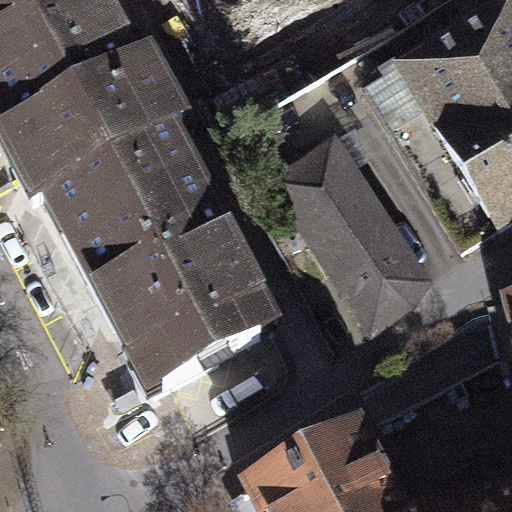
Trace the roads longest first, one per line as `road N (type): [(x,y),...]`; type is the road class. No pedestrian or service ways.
road 1 (residential): [(110,511),(511,270)]
road 2 (residential): [(89,511),(0,330)]
